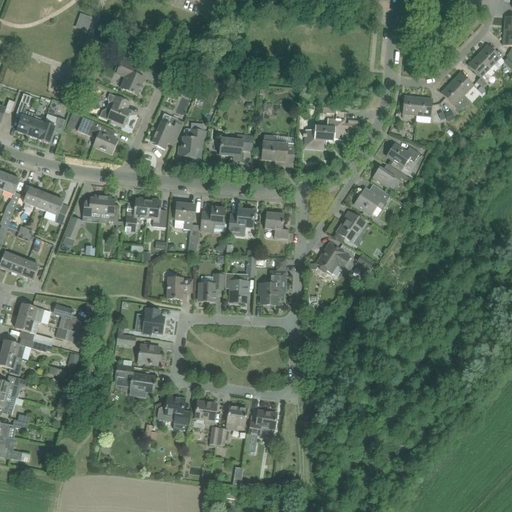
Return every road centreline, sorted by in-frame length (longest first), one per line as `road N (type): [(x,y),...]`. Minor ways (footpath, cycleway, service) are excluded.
road 1 (residential): [(292,398),(179,384),(174,377),(183,321),(295,324)]
road 2 (residential): [(121,177),(302,189)]
road 3 (residential): [(386,83),(431,80),(478,38),(497,0)]
road 4 (residential): [(0,148),(121,177)]
